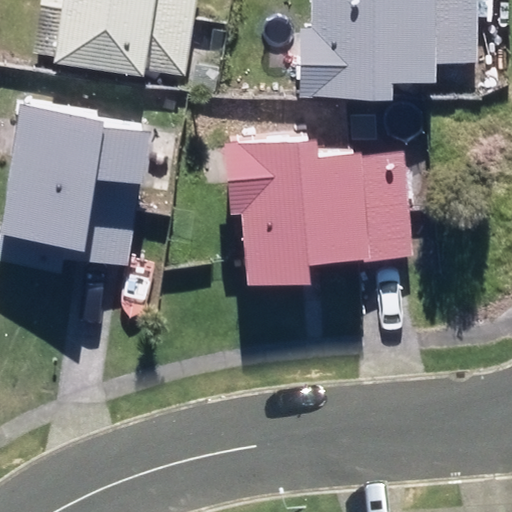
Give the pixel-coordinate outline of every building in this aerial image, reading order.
[(27,57),(180,77),(190,0),(54,0),(54,8),(33,5),(27,57)] [(291,29),(292,97),(380,95),(380,79),(426,80),(426,74),(472,73),(470,0),(301,0),(302,29),(291,29)] [(55,256),(124,265),(143,127),(10,109),(0,182),(0,264),(52,272),(55,256)] [(354,117),(353,141),(372,140),(373,117),(354,117)] [(232,214),(235,285),(295,282),(294,263),(362,259),(362,274),(406,272),(398,152),(307,159),(306,141),(215,146),(219,214),(232,214)]
